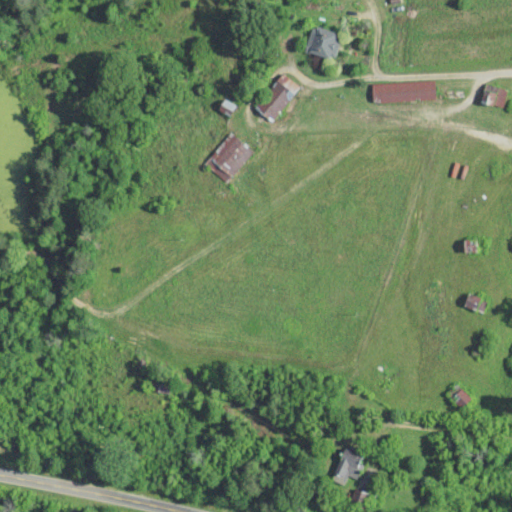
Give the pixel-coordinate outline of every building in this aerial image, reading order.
[(310,24),(303,50),(331,57),(338,31),(310,24)] [(254,106),(270,120),(300,87),(284,73),(263,98),(262,97),(254,106)] [(370,82),(371,100),(433,98),(432,79),(370,82)] [(202,161),(224,181),(251,151),(229,131),(202,161)] [(458,406),(468,397),(459,386),(448,396),(458,406)] [(329,479),(343,484),(346,474),(355,478),(363,455),(340,447),(329,479)]
